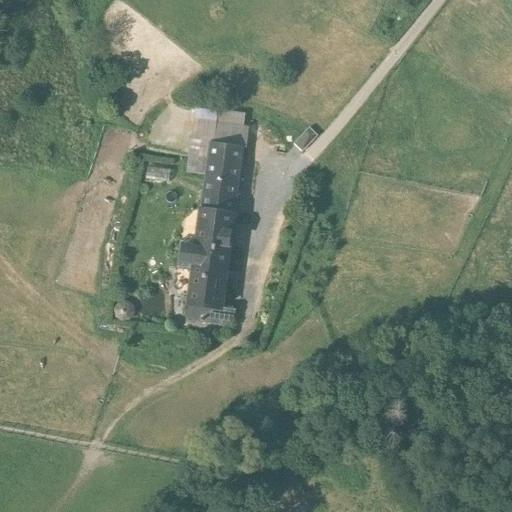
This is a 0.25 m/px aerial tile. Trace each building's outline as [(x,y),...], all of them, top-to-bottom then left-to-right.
[(229,138),(227,148),(239,150),(241,139),(229,138)] [(213,146),(204,210),(230,214),(239,150),(227,148),(213,146)] [(199,210),(193,253),(228,258),(234,215),(230,214),(204,210),(199,210)] [(221,311),(228,258),(193,253),(180,251),(178,268),(191,269),(186,307),(189,307),(221,311)] [(235,313),(221,311),(189,307),(187,322),(233,328),(235,313)]
